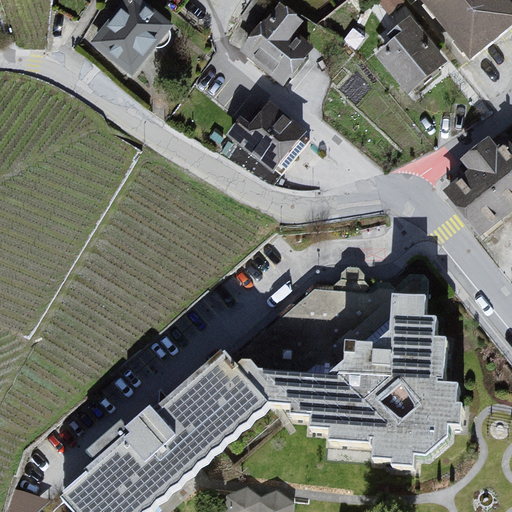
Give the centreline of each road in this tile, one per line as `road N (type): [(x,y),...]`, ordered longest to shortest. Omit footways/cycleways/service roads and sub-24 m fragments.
road 1 (residential): [(418,203),(277,208),(73,83),(0,64)]
road 2 (residential): [(418,203),(372,247),(306,260),(83,444)]
road 3 (residential): [(418,203),(511,316)]
road 4 (residential): [(511,95),(418,203)]
